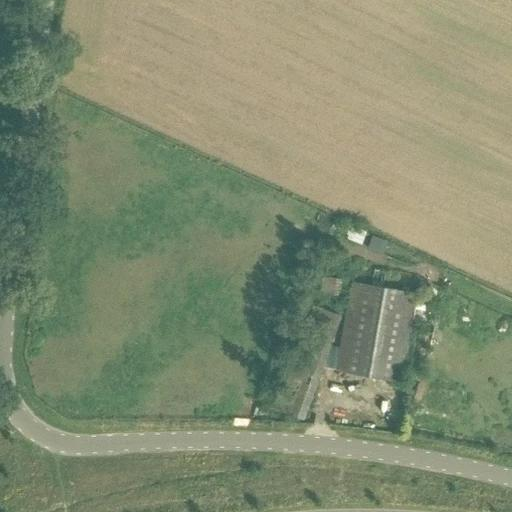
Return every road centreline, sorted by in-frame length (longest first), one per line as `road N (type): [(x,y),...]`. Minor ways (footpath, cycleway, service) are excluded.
road 1 (unclassified): [(511,479),(414,457),(277,441),(52,442),(19,420),(0,368)]
road 2 (unclassified): [(0,351),(43,0)]
